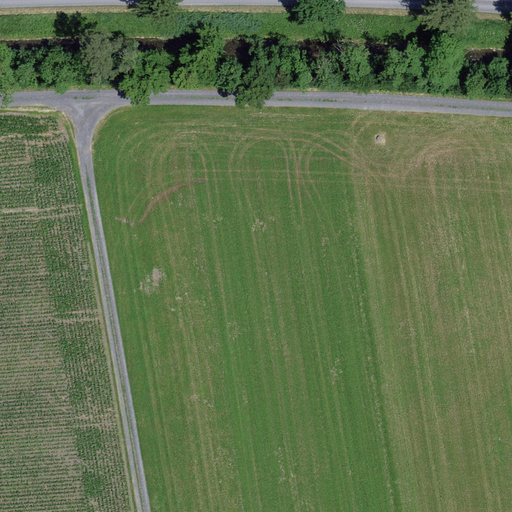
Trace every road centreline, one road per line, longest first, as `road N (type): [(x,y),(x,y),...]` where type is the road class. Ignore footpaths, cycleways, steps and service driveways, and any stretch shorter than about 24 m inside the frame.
road 1 (track): [(511,112),(423,104),(0,103)]
road 2 (track): [(147,511),(78,100)]
road 3 (track): [(511,12),(127,0)]
